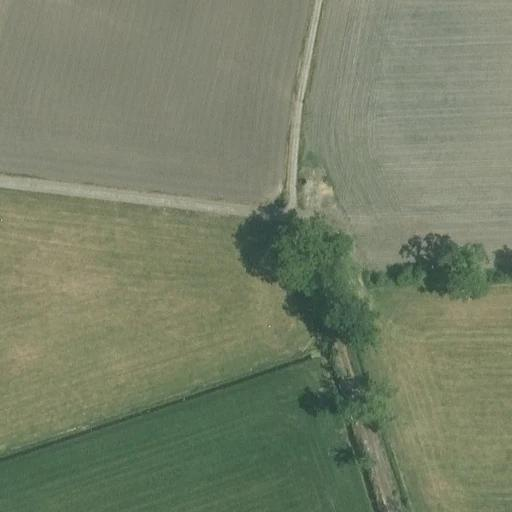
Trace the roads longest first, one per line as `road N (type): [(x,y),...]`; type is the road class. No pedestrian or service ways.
road 1 (track): [(313,0),(298,55),(292,160),(389,511)]
road 2 (track): [(308,218),(0,180)]
